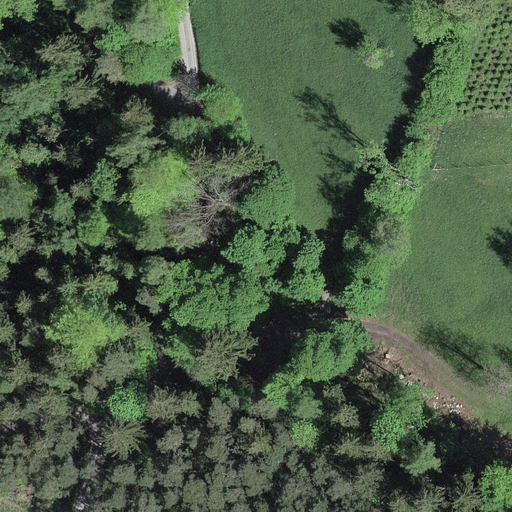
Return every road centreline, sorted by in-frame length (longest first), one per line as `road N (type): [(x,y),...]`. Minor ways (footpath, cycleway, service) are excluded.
road 1 (track): [(115,407),(186,324),(210,265),(210,185),(182,0)]
road 2 (track): [(188,318),(358,316),(406,333),(470,394)]
road 3 (track): [(200,122),(144,90),(70,0)]
